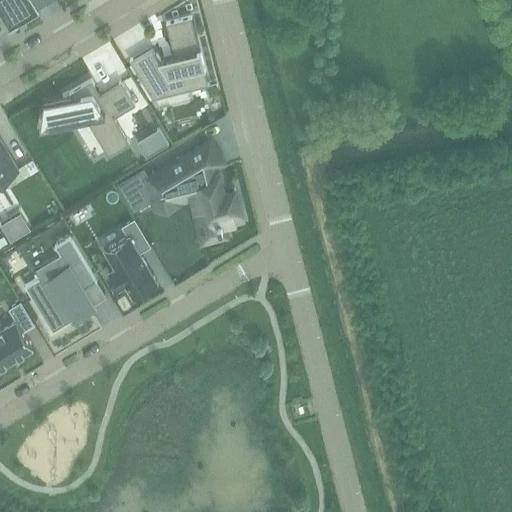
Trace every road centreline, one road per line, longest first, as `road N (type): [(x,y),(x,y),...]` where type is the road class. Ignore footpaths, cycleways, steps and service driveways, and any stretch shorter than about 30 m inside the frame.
road 1 (residential): [(0,418),(286,248)]
road 2 (residential): [(286,248),(350,511)]
road 3 (residential): [(224,0),(286,248)]
road 4 (residential): [(0,81),(137,0)]
